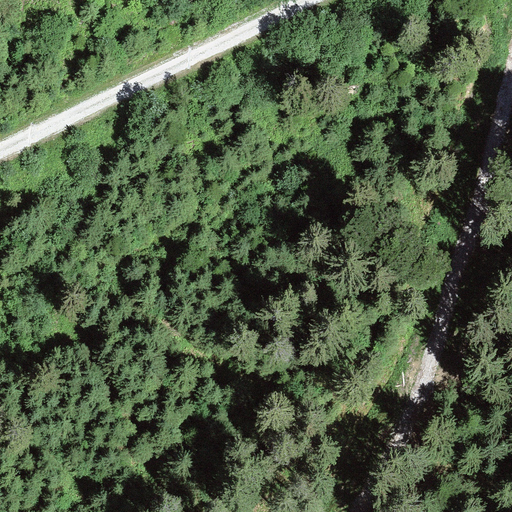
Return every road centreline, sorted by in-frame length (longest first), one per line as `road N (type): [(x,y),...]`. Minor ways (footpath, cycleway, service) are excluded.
road 1 (track): [(362,511),(418,408),(511,91)]
road 2 (unclassified): [(301,0),(0,154)]
